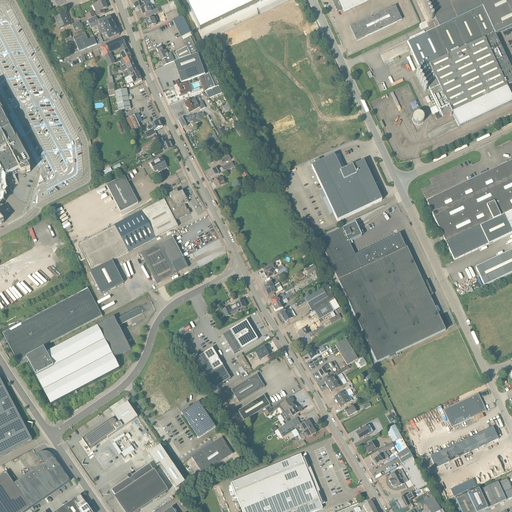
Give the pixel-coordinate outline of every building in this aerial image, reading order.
[(148,3),(151,1),(150,0),(143,0),(144,0),(138,3),(140,9),(149,6),(148,3)] [(185,0),(200,30),(265,0),(185,0)] [(344,12),(348,10),(369,0),(331,0),(337,12),(343,9),(344,12)] [(511,0),(426,0),(436,21),(433,23),(435,27),(438,25),(439,28),(425,34),(424,32),(410,38),(411,41),(407,43),(431,95),(428,96),(433,106),(436,105),(440,113),(434,115),(437,121),(442,118),(443,118),(452,114),(455,120),(459,128),(511,102),(511,98),(506,87),(511,84),(511,70),(495,35),(511,26),(511,0)] [(96,17),(100,16),(104,13),(103,10),(107,8),(104,1),(99,3),(93,6),(95,12),(94,12),(85,16),(87,21),(96,17)] [(153,8),(150,9),(149,6),(140,9),(143,15),(151,12),(152,15),(162,11),(161,8),(154,10),(153,8)] [(356,41),(361,39),(402,20),(395,6),(349,27),(356,41)] [(59,30),(71,25),(65,13),(54,18),(59,30)] [(89,23),(93,22),(96,28),(96,27),(100,26),(113,21),(111,17),(98,23),(96,17),(87,21),(90,26),(89,23)] [(148,28),(157,25),(155,21),(158,20),(157,17),(145,22),(148,28)] [(113,21),(100,26),(96,27),(99,33),(104,30),(115,26),(113,21)] [(75,33),(83,30),(79,22),(72,25),(75,33)] [(104,30),(105,32),(108,40),(119,35),(115,26),(104,30)] [(85,33),(73,38),(79,52),(97,45),(94,38),(88,40),(85,33)] [(199,48),(192,36),(191,33),(181,37),(186,47),(175,53),(179,60),(191,56),(190,54),(196,51),(196,50),(199,48)] [(119,50),(120,54),(127,50),(121,39),(101,48),(106,59),(112,57),(111,53),(119,50)] [(168,64),(175,61),(171,53),(168,55),(166,51),(163,52),(161,47),(156,49),(164,66),(168,64)] [(123,61),(130,57),(131,57),(127,50),(120,54),(123,61)] [(205,75),(197,54),(174,63),(182,83),(205,75)] [(112,57),(106,59),(109,67),(116,64),(112,57)] [(121,65),(120,65),(121,68),(132,63),(130,57),(123,61),(120,62),(121,65)] [(123,71),(124,73),(135,68),(132,63),(121,68),(123,72),(123,71)] [(123,73),(125,76),(126,78),(137,73),(135,68),(124,73),(123,73)] [(125,79),(127,85),(133,82),(135,86),(140,83),(140,81),(141,81),(138,73),(137,73),(126,78),(125,79)] [(197,79),(202,93),(213,89),(207,75),(197,79)] [(182,96),(190,93),(187,83),(173,88),(176,97),(181,96),(182,96)] [(222,93),(219,88),(206,93),(208,99),(212,97),(222,93)] [(131,109),(127,89),(114,92),(119,112),(131,109)] [(188,101),(187,102),(186,103),(185,104),(187,107),(186,108),(187,109),(188,110),(190,113),(199,108),(200,111),(205,108),(202,102),(199,103),(196,98),(189,101),(188,101)] [(0,229),(6,226),(0,218),(0,197),(0,196),(1,194),(1,193),(1,192),(2,191),(1,181),(20,171),(22,175),(30,172),(28,167),(30,166),(29,164),(28,162),(27,160),(26,160),(22,152),(23,152),(22,151),(21,151),(17,143),(18,142),(17,141),(14,136),(15,136),(14,134),(13,135),(12,133),(13,133),(12,131),(11,132),(7,124),(8,123),(7,122),(6,122),(6,121),(6,120),(6,119),(5,119),(3,114),(2,112),(1,113),(0,109),(0,229)] [(192,121),(191,119),(195,118),(193,114),(178,121),(182,129),(187,127),(185,123),(188,121),(189,123),(192,121)] [(423,114),(413,118),(417,129),(427,125),(423,114)] [(131,134),(136,132),(140,130),(134,116),(130,118),(125,120),(131,134)] [(143,129),(147,138),(156,134),(154,131),(162,127),(160,121),(151,125),(143,129)] [(244,134),(240,127),(235,130),(240,137),(244,134)] [(216,131),(217,132),(219,137),(226,133),(223,128),(216,131)] [(155,146),(154,145),(159,142),(157,138),(151,141),(152,142),(141,148),(143,153),(155,146)] [(156,157),(168,151),(172,149),(169,142),(161,146),(163,150),(154,154),(156,157)] [(220,158),(222,164),(231,160),(229,155),(220,158)] [(382,201),(364,162),(342,172),(334,156),(315,165),(311,167),(337,222),(382,201)] [(153,163),(151,164),(155,172),(166,166),(161,158),(153,162),(153,163)] [(484,287),(511,273),(511,160),(488,172),(487,171),(480,174),(481,176),(426,201),(454,261),(480,249),(489,244),(511,233),(511,250),(475,268),(484,287)] [(211,180),(215,178),(234,167),(232,162),(217,171),(216,170),(208,174),(211,180)] [(103,170),(106,175),(112,172),(109,166),(103,170)] [(146,167),(132,174),(134,178),(148,172),(146,167)] [(249,176),(246,171),(241,174),(244,179),(249,176)] [(120,213),(138,204),(124,177),(106,186),(120,213)] [(217,189),(226,184),(223,177),(213,182),(217,189)] [(156,239),(174,229),(178,227),(175,221),(177,220),(178,220),(178,219),(179,219),(180,219),(180,218),(181,218),(181,217),(182,218),(182,217),(183,217),(183,216),(186,215),(187,215),(187,214),(189,213),(188,212),(188,211),(187,211),(185,205),(188,203),(182,191),(178,193),(177,191),(169,195),(170,197),(141,211),(79,244),(93,271),(128,253),(129,253),(156,239)] [(426,281),(423,282),(407,249),(407,248),(406,249),(400,235),(380,244),(378,239),(372,242),(374,247),(355,256),(349,242),(362,236),(355,223),(319,240),(377,363),(445,331),(429,297),(433,295),(426,281)] [(173,238),(157,246),(141,255),(156,284),(188,268),(173,238)] [(102,295),(124,284),(113,262),(91,273),(102,295)] [(267,279),(275,275),(274,274),(278,272),(274,264),(262,270),(264,273),(264,274),(267,279)] [(317,270),(314,265),(305,271),(308,275),(317,270)] [(264,287),(266,291),(273,288),(279,284),(278,281),(272,284),(271,282),(267,284),(267,286),(264,287)] [(268,297),(273,295),(276,293),(276,294),(283,290),(279,284),(273,288),(266,291),(268,297)] [(305,300),(312,313),(329,303),(335,299),(332,294),(330,290),(331,290),(329,287),(328,287),(327,286),(322,289),(309,297),(305,300)] [(278,298),(270,301),(272,307),(280,303),(290,296),(289,293),(284,296),(283,294),(278,298)] [(272,307),(275,312),(283,308),(282,305),(281,304),(282,304),(282,305),(288,302),(286,299),(280,303),(272,307)] [(306,302),(304,299),(295,304),(297,308),(306,302)] [(2,301),(0,302),(0,306),(2,309),(10,305),(8,302),(4,305),(2,301)] [(226,318),(237,313),(242,311),(241,310),(246,307),(243,301),(235,305),(237,308),(229,312),(228,308),(223,310),(226,318)] [(66,317),(63,308),(66,305),(64,302),(53,307),(45,313),(46,313),(49,315),(48,316),(48,317),(51,321),(50,322),(52,325),(59,322),(60,324),(62,323),(66,328),(63,320),(66,317)] [(329,303),(309,315),(311,318),(316,315),(319,320),(334,312),(329,303)] [(280,313),(285,323),(293,318),(287,309),(280,313)] [(301,339),(309,334),(310,337),(341,319),(339,315),(321,325),(322,326),(313,331),(310,326),(297,333),(301,339)] [(51,405),(119,370),(114,359),(131,350),(114,318),(46,353),(44,350),(27,359),(28,362),(51,405)] [(222,336),(228,345),(234,355),(258,340),(252,330),(246,321),(222,336)] [(347,366),(351,363),(358,360),(346,339),(335,346),(347,366)] [(254,353),(259,360),(268,354),(263,348),(254,353)] [(316,352),(315,350),(307,354),(311,360),(325,352),(323,348),(316,352)] [(230,379),(223,366),(214,371),(204,354),(195,359),(205,377),(213,390),(230,379)] [(238,361),(244,372),(250,368),(244,358),(238,361)] [(318,371),(322,378),(328,375),(326,372),(334,368),(331,364),(318,371)] [(325,383),(328,388),(340,381),(340,380),(338,376),(350,369),(348,366),(334,374),(335,376),(325,383)] [(264,388),(257,375),(231,390),(239,403),(264,388)] [(0,457),(25,444),(32,441),(0,379),(0,457)] [(340,381),(328,388),(331,393),(341,387),(343,389),(349,386),(352,384),(350,381),(343,386),(340,381)] [(344,392),(334,398),(337,403),(347,398),(350,396),(346,391),(350,388),(349,386),(343,389),(344,392)] [(486,412),(478,394),(443,410),(451,428),(486,412)] [(265,409),(266,411),(271,408),(270,406),(264,396),(238,411),(244,421),(265,409)] [(350,403),(347,398),(337,403),(340,408),(350,403)] [(287,402),(280,406),(284,413),(285,412),(295,406),(293,402),(294,402),(292,399),(287,402)] [(215,428),(198,402),(181,414),(198,439),(215,428)] [(277,405),(271,408),(266,411),(264,413),(266,416),(272,413),(271,413),(279,408),(279,407),(277,405)] [(282,422),(285,425),(293,420),(291,418),(302,411),(300,407),(297,409),(295,406),(285,412),(289,418),(282,422)] [(348,417),(357,412),(356,412),(357,412),(355,407),(354,408),(353,406),(348,409),(349,411),(346,413),(348,417)] [(391,424),(397,422),(394,415),(389,417),(391,424)] [(85,440),(88,444),(88,445),(87,446),(87,445),(86,446),(90,451),(90,450),(108,438),(123,460),(125,463),(155,443),(138,418),(123,428),(119,423),(113,427),(110,423),(85,440)] [(301,426),(296,419),(293,420),(285,425),(277,430),(282,438),(296,429),(299,427),(301,426)] [(309,421),(301,426),(299,427),(296,429),(300,435),(312,427),(309,421)] [(393,443),(402,438),(395,425),(386,430),(393,443)] [(304,441),(312,436),(316,433),(312,427),(300,435),(303,439),(300,440),(301,442),(304,441)] [(360,440),(370,434),(366,427),(356,433),(360,440)] [(436,469),(494,442),(498,440),(493,428),(488,430),(430,457),(436,469)] [(233,454),(227,444),(222,437),(192,458),(202,474),(233,454)] [(368,454),(376,450),(375,450),(377,449),(375,445),(374,446),(373,444),(372,444),(372,443),(364,448),(368,454)] [(392,443),(390,444),(385,447),(387,451),(394,447),(392,443)] [(179,486),(188,480),(163,444),(151,452),(159,463),(163,461),(179,486)] [(399,466),(413,459),(408,449),(396,456),(400,462),(397,463),(399,466)] [(380,456),(373,461),(376,466),(388,459),(387,458),(391,455),(389,451),(385,453),(380,456)] [(53,456),(51,455),(50,454),(49,453),(48,453),(47,453),(46,453),(45,453),(44,453),(43,453),(42,453),(41,453),(40,453),(40,454),(39,454),(37,455),(44,464),(14,484),(30,509),(70,481),(54,457),(53,456)] [(231,483),(242,511),(315,511),(323,509),(315,490),(318,489),(311,473),(308,474),(301,455),(231,483)] [(129,480),(129,479),(111,491),(115,496),(114,497),(124,511),(137,511),(168,491),(154,470),(153,471),(149,465),(132,477),(133,478),(129,480)] [(401,481),(398,476),(399,475),(398,472),(390,476),(392,479),(389,480),(392,487),(395,485),(397,488),(404,484),(403,481),(401,481)] [(467,495),(475,511),(482,511),(511,499),(511,498),(511,497),(511,489),(507,478),(502,481),(479,491),(479,489),(467,495)] [(402,510),(412,504),(411,501),(416,498),(413,493),(398,501),(402,510)] [(461,511),(475,511),(467,495),(456,500),(461,511)] [(91,511),(80,496),(56,511),(91,511)] [(434,497),(421,505),(422,508),(426,505),(430,511),(432,511),(440,508),(434,497)] [(376,511),(371,502),(363,506),(365,510),(365,511),(376,511)]
